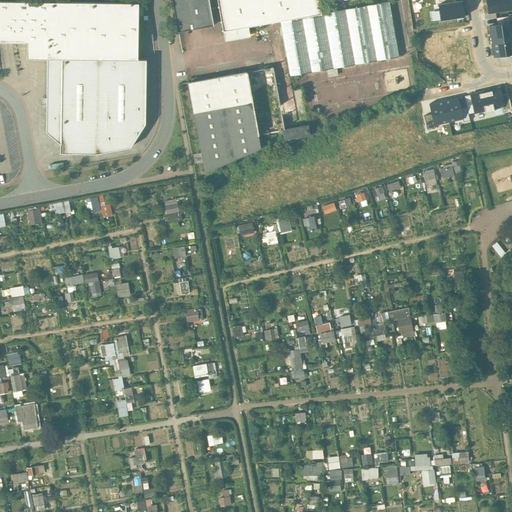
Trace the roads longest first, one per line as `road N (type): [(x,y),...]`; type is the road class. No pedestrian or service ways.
road 1 (residential): [(37,195),(132,172),(164,137),(170,91),(158,0)]
road 2 (residential): [(365,106),(282,119),(271,104),(258,0)]
road 3 (residential): [(498,76),(365,106)]
